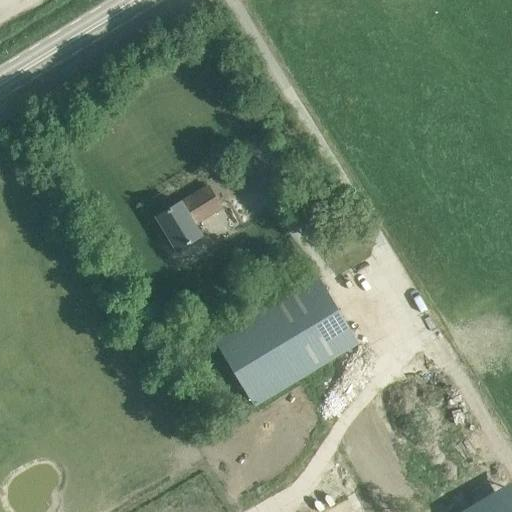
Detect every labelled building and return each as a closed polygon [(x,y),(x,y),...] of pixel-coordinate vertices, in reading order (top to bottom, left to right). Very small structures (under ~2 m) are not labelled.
[(223,211),(209,187),(157,218),(177,251),(200,237),(195,228),(223,211)] [(254,408),(360,344),(318,276),(213,340),(254,408)] [(193,344),(183,350),(188,357),(197,352),(193,344)] [(472,499),(479,511),(511,511),(511,484),(508,478),(472,499)] [(479,511),(472,499),(454,511),(479,511)]
